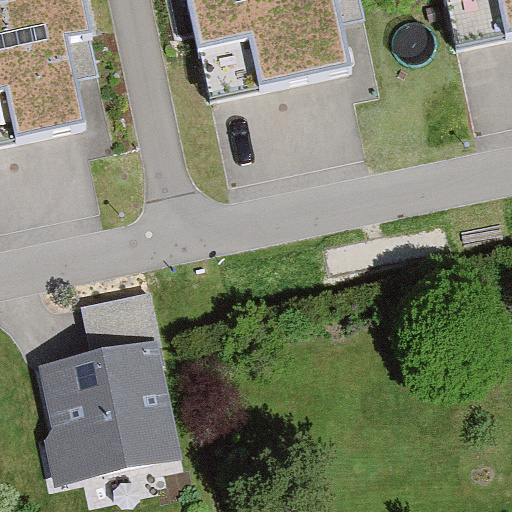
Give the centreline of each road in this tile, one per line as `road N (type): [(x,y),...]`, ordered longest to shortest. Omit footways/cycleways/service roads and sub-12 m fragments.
road 1 (residential): [(511,171),(0,278)]
road 2 (trunk): [(0,94),(150,0)]
